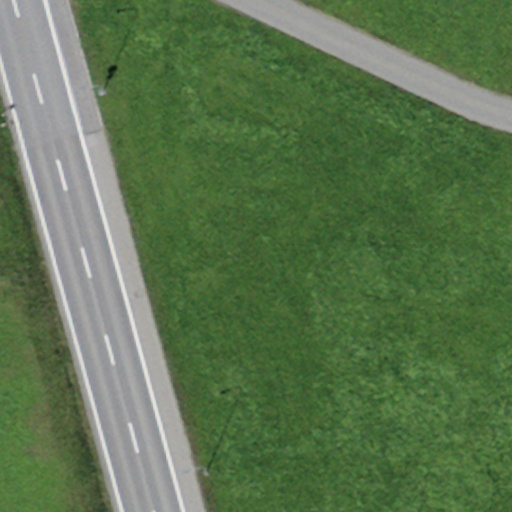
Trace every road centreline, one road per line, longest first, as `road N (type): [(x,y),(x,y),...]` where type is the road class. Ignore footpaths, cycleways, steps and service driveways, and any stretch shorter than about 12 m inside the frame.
road 1 (secondary): [(9,0),(153,511)]
road 2 (residential): [(511,118),(255,0)]
